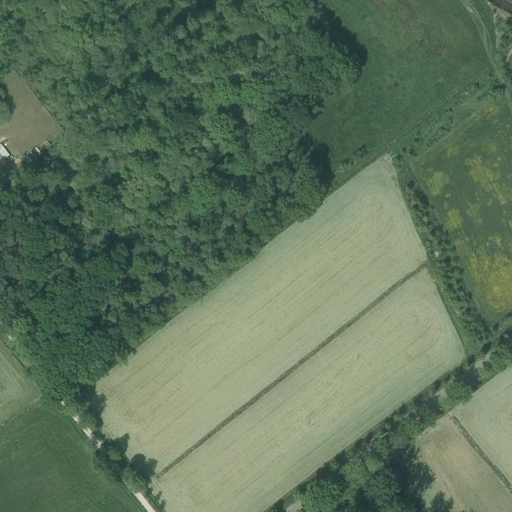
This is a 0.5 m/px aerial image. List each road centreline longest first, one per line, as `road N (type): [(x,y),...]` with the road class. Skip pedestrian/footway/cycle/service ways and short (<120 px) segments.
road 1 (unclassified): [(291,511),(511,341)]
road 2 (track): [(151,511),(0,322)]
